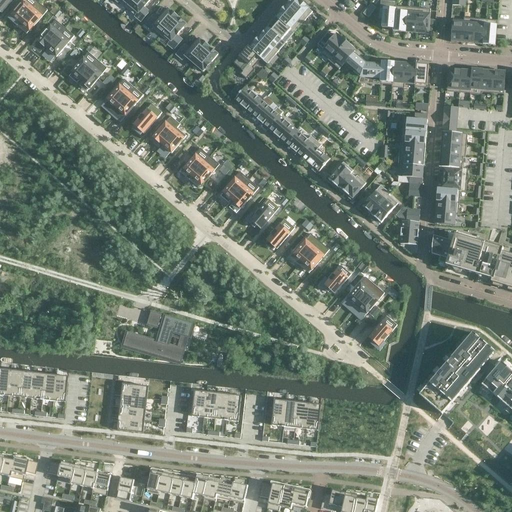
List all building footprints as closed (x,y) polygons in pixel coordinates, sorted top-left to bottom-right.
[(0,0),(0,11),(1,13),(12,0),(0,0)] [(34,0),(24,0),(11,16),(20,24),(38,3),(34,0)] [(144,8),(151,0),(134,0),(129,7),(137,14),(134,17),(141,23),(150,12),(144,8)] [(313,13),(298,0),(291,0),(285,7),(304,23),(313,13)] [(38,3),(20,24),(30,32),(47,11),(38,3)] [(295,33),(304,23),(285,7),(277,18),(295,33)] [(405,33),(407,8),(395,7),(395,9),(393,30),(393,32),(405,33)] [(417,34),(419,9),(407,8),(405,33),(417,34)] [(162,35),(177,17),(168,9),(158,20),(153,15),(144,26),(151,31),(153,28),(162,35)] [(393,30),(395,9),(384,9),(380,9),(379,19),(383,20),(382,29),(389,29),(393,30)] [(430,10),(419,9),(417,34),(428,35),(428,32),(432,32),(433,21),(429,20),(430,10)] [(177,36),(187,25),(177,17),(162,35),(170,42),(167,45),(173,51),(182,40),(177,36)] [(286,44),(295,33),(277,18),(268,28),(286,44)] [(462,44),(464,19),(464,21),(453,20),(451,43),(462,44)] [(473,45),(475,20),(464,19),(462,44),(473,45)] [(484,45),(486,20),(475,20),(473,45),(484,45)] [(496,39),(497,21),(486,20),(484,45),(495,46),(495,45),(496,39)] [(55,21),(37,41),(47,50),(65,29),(55,21)] [(286,44),(268,28),(259,38),(277,54),(286,44)] [(65,29),(47,50),(56,58),(74,37),(65,29)] [(330,62),(346,43),(337,35),(320,54),(330,62)] [(268,64),(277,54),(259,38),(250,49),(268,64)] [(194,65),(209,47),(199,39),(190,50),(184,45),(175,55),(182,61),(185,58),(194,65)] [(344,64),(354,53),(355,51),(346,43),(330,62),(339,70),(344,64)] [(218,55),(209,47),(194,65),(203,73),(218,55)] [(267,65),(268,64),(250,49),(248,47),(234,65),(242,72),(240,75),(246,80),(255,70),(253,68),(261,59),(267,65)] [(88,53),(70,74),(80,82),(98,61),(88,53)] [(360,78),(366,63),(355,54),(354,53),(344,64),(360,78)] [(98,61),(80,82),(89,90),(107,69),(98,61)] [(392,88),(394,63),(382,62),(382,65),(381,80),(380,85),(392,86),(392,88)] [(381,80),(382,65),(366,63),(360,78),(381,80)] [(403,89),(405,64),(394,63),(392,88),(403,89)] [(415,88),(417,65),(405,64),(403,89),(404,89),(404,84),(415,85),(414,88),(415,88)] [(428,78),(429,66),(417,65),(415,88),(427,89),(427,85),(429,85),(429,78),(428,78)] [(458,93),(460,71),(449,70),(447,93),(458,93)] [(481,96),(483,71),(472,70),(471,72),(470,94),(470,95),(481,96)] [(470,94),(471,72),(460,71),(458,93),(470,94)] [(493,94),(494,72),(483,71),(481,96),(481,93),(493,94)] [(505,82),(505,72),(494,72),(493,94),(504,95),(505,82)] [(124,80),(106,101),(116,109),(134,88),(124,80)] [(252,115),(263,102),(246,87),(241,93),(239,94),(239,95),(235,100),(252,115)] [(134,88),(116,109),(125,117),(143,96),(134,88)] [(268,129),(283,113),(277,108),(274,112),(263,102),(252,115),(268,129)] [(151,104),(133,125),(144,134),(162,113),(151,104)] [(283,113),(268,129),(285,144),(297,131),(280,117),(283,113)] [(415,114),(414,120),(402,119),(401,131),(426,133),(428,115),(415,114)] [(167,121),(152,138),(162,146),(176,129),(167,121)] [(176,129),(162,146),(171,154),(186,137),(176,129)] [(302,158),(317,142),(311,137),(308,140),(297,131),(285,144),(302,158)] [(425,145),(426,133),(401,131),(400,142),(425,145)] [(467,135),(456,134),(442,133),(441,144),(466,147),(467,135)] [(322,146),(317,142),(302,158),(319,173),(324,167),(324,168),(326,166),(325,165),(330,160),(318,150),(322,146)] [(424,156),(425,145),(400,142),(399,154),(424,156)] [(465,158),(466,147),(441,144),(440,156),(463,158),(465,158)] [(200,149),(183,170),(192,178),(210,157),(200,149)] [(424,168),(424,156),(399,154),(398,166),(424,168)] [(462,169),(463,158),(440,156),(439,168),(442,168),(467,170),(467,169),(462,169)] [(210,157),(192,178),(201,186),(219,166),(210,157)] [(339,188),(351,174),(353,172),(343,163),(328,180),(338,189),(339,188)] [(223,166),(218,171),(225,177),(230,171),(223,166)] [(422,185),(424,168),(398,166),(398,177),(410,178),(409,184),(422,185)] [(466,181),(467,170),(442,168),(441,179),(466,181)] [(240,172),(222,193),(231,201),(249,181),(240,172)] [(355,178),(351,174),(339,188),(349,197),(349,196),(353,200),(366,184),(357,176),(355,178)] [(466,192),(466,181),(441,179),(440,190),(466,192)] [(249,181),(231,201),(241,210),(259,189),(249,181)] [(423,185),(422,185),(409,184),(408,197),(421,198),(423,185)] [(372,215),(390,194),(381,186),(363,207),(372,215)] [(466,193),(466,192),(440,190),(437,189),(436,201),(459,203),(460,192),(466,193)] [(390,194),(372,215),(371,215),(381,224),(398,204),(389,196),(390,194)] [(268,200),(250,221),(261,230),(279,209),(268,200)] [(458,215),(459,203),(436,201),(436,213),(458,215)] [(400,245),(417,246),(420,210),(407,209),(406,222),(402,222),(400,245)] [(458,215),(436,213),(435,225),(455,226),(456,215),(458,215)] [(284,220),(266,241),(277,250),(295,229),(284,220)] [(447,265),(444,272),(468,279),(470,273),(478,276),(476,281),(491,286),(490,287),(511,293),(511,247),(498,244),(489,241),(488,241),(456,232),(453,242),(447,265)] [(310,234),(293,255),(302,263),(320,243),(310,234)] [(433,236),(432,255),(440,257),(438,262),(447,265),(453,242),(433,236)] [(320,243),(302,263),(311,272),(329,251),(320,243)] [(341,266),(324,285),(335,294),(351,275),(341,266)] [(304,279),(308,274),(303,270),(299,275),(304,279)] [(365,278),(348,299),(357,307),(375,286),(365,278)] [(375,286),(357,307),(367,315),(384,294),(375,286)] [(151,312),(147,325),(162,329),(158,342),(127,333),(123,346),(181,363),(184,350),(181,349),(185,336),(189,338),(193,325),(165,317),(151,312)] [(387,317),(369,338),(379,347),(397,326),(387,317)] [(458,351),(419,396),(442,415),(441,415),(442,415),(486,365),(489,362),(488,361),(495,353),(473,334),(458,352),(458,351)] [(501,363),(482,385),(511,411),(511,371),(505,366),(501,363)] [(0,369),(0,395),(8,397),(11,371),(0,369)] [(11,371),(8,397),(20,398),(23,372),(11,371)] [(23,372),(20,398),(31,399),(34,374),(23,372)] [(34,374),(31,399),(42,401),(45,375),(34,374)] [(45,375),(42,401),(54,402),(57,376),(45,375)] [(57,376),(54,402),(66,403),(69,377),(57,376)] [(123,385),(122,397),(147,399),(149,387),(123,385)] [(195,392),(192,417),(204,419),(206,393),(195,392)] [(206,393),(204,419),(215,420),(218,394),(206,393)] [(218,394),(215,420),(227,421),(230,396),(218,394)] [(230,396),(227,421),(238,423),(241,397),(230,396)] [(122,397),(120,408),(146,411),(147,399),(122,397)] [(275,401),(272,426),(283,428),(286,402),(275,401)] [(286,402),(283,428),(295,429),(298,403),(286,402)] [(298,403),(295,429),(307,430),(309,404),(298,403)] [(309,404),(307,430),(318,431),(321,406),(309,404)] [(120,408),(119,419),(145,422),(146,411),(120,408)] [(119,419),(118,431),(143,434),(145,422),(119,419)] [(1,456),(0,460),(0,475),(8,477),(12,458),(2,456),(1,456)] [(8,477),(8,478),(23,481),(24,473),(35,475),(37,464),(13,458),(12,458),(8,477)] [(51,464),(48,475),(57,477),(56,481),(69,484),(73,465),(60,462),(60,466),(51,464)] [(73,465),(69,484),(81,487),(85,468),(73,465)] [(85,468),(81,487),(94,489),(97,474),(98,470),(85,468)] [(152,470),(147,490),(159,493),(163,472),(152,470)] [(163,472),(159,493),(170,495),(175,475),(163,472)] [(94,489),(93,493),(107,497),(111,477),(97,474),(94,489)] [(175,475),(170,495),(181,498),(186,477),(175,475)] [(197,480),(194,495),(204,497),(205,497),(209,478),(198,476),(197,480)] [(186,477),(181,498),(193,500),(194,495),(197,480),(186,477)] [(204,497),(203,500),(216,502),(217,498),(221,481),(209,478),(205,497),(204,497)] [(122,479),(117,499),(130,502),(135,482),(122,479)] [(221,481),(217,498),(230,501),(234,484),(221,481)] [(261,485),(259,497),(269,499),(267,510),(277,511),(278,511),(285,486),(284,486),(284,487),(280,486),(273,485),(273,483),(272,488),(261,485)] [(234,484),(230,501),(244,504),(248,487),(234,484)] [(285,486),(278,511),(279,511),(280,508),(291,510),(296,488),(295,488),(295,489),(294,489),(285,487),(285,486)] [(296,488),(291,510),(292,507),(306,510),(306,507),(308,499),(310,491),(309,491),(309,493),(296,490),(296,488)] [(324,495),(321,510),(327,511),(331,511),(332,511),(336,511),(342,511),(347,492),(346,492),(346,494),(332,490),(331,496),(324,495)] [(347,492),(342,511),(353,511),(357,494),(357,496),(347,494),(347,492)] [(357,494),(353,511),(364,511),(368,497),(367,497),(367,498),(357,496),(357,495),(357,494)] [(368,497),(364,511),(375,511),(378,501),(368,498),(368,497)] [(42,498),(41,504),(44,505),(42,511),(45,511),(50,511),(53,500),(42,498)]
